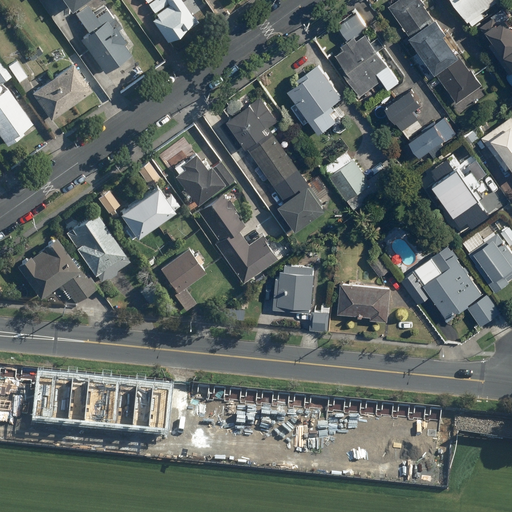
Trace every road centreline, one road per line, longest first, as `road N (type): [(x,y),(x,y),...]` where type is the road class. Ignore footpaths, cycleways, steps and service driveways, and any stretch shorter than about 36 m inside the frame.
road 1 (secondary): [(0,334),(511,384)]
road 2 (residential): [(0,218),(309,0)]
